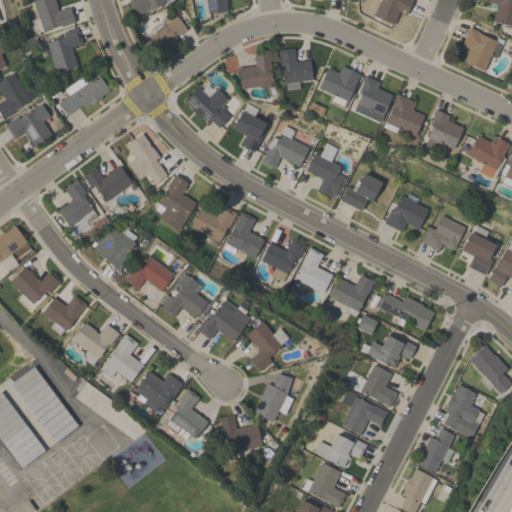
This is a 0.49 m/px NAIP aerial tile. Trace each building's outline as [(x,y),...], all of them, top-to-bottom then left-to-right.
[(42,29),(35,31),(31,20),(38,18),(32,1),(34,0),(55,0),(57,7),(56,7),(58,11),(60,10),(65,8),(65,9),(70,7),(75,22),(61,27),(61,25),(43,31),(42,29)] [(174,0),(147,11),(147,12),(134,17),(128,2),(133,0),(174,0)] [(206,0),(226,0),(227,11),(208,13),(206,0)] [(380,0),(412,0),(405,15),(403,14),(405,10),(401,8),(399,13),(399,12),(393,25),(373,16),(380,0)] [(511,0),(511,25),(493,21),(497,5),(477,0),(511,0)] [(173,12),(177,18),(178,17),(187,30),(176,38),(178,41),(154,59),(142,42),(156,33),(152,29),(162,21),(173,12)] [(47,43),(62,38),(62,37),(64,36),(63,32),(77,27),(82,43),(71,47),(77,67),(74,68),(74,67),(57,72),(47,43)] [(496,37),(503,41),(495,59),(490,56),(483,70),(463,61),(469,49),(461,45),(469,27),(479,32),(479,33),(495,41),(496,37)] [(39,46),(25,50),(23,42),(36,38),(39,46)] [(298,82),(299,89),(286,90),(285,83),(282,83),(278,50),(293,48),(295,62),(309,60),(312,80),(298,82)] [(253,52),(268,50),(272,85),(241,89),(238,67),(255,66),(253,52)] [(343,110),(327,102),(331,94),(318,88),(327,68),(338,73),(341,66),(360,75),(359,78),(358,77),(347,102),(343,110)] [(24,91),(30,87),(36,97),(13,111),(14,112),(3,119),(0,113),(0,101),(4,99),(0,92),(0,80),(13,73),(24,91)] [(69,96),(64,90),(82,77),(87,83),(98,75),(109,90),(101,97),(101,98),(91,105),(90,104),(86,108),(83,104),(67,115),(59,103),(69,96)] [(392,95),(382,116),(367,110),(365,114),(355,109),(357,105),(356,105),(361,94),(358,92),(363,83),(361,82),(364,76),(379,82),(376,88),(392,95)] [(61,93),(51,99),(45,87),(55,82),(61,93)] [(216,90),(216,89),(227,99),(222,106),(225,109),(223,111),(229,116),(219,128),(210,120),(208,124),(201,118),(201,119),(191,110),(192,109),(184,102),(197,87),(202,91),(207,85),(211,89),(213,88),(216,90)] [(415,102),(411,110),(423,116),(414,136),(398,128),(395,133),(381,127),(389,109),(391,110),(393,105),(392,104),(397,94),(415,102)] [(24,132),(14,139),(5,125),(17,117),(18,119),(33,109),(33,108),(41,103),(49,116),(42,121),(51,135),(36,145),(37,146),(34,148),(24,132)] [(247,103),(257,109),(253,116),(265,124),(257,139),(260,140),(253,152),(240,145),(245,136),(232,129),(243,111),(247,103)] [(426,137),(431,126),(429,125),(433,115),(432,114),(434,109),(449,116),(447,120),(462,127),(452,149),(426,137)] [(280,157),(273,170),(259,162),(273,137),(277,139),(284,125),(294,131),(290,139),(308,148),(299,164),(300,165),(299,167),(280,157)] [(142,168),(135,173),(129,164),(135,159),(125,145),(142,133),(159,157),(155,160),(166,175),(153,184),(142,168)] [(493,180),(478,172),(482,164),(466,155),(468,153),(466,152),(469,147),(470,148),(477,135),(489,142),(490,140),(494,143),(495,140),(491,138),(493,136),(510,145),(508,149),(506,148),(502,157),(504,158),(493,180)] [(305,171),(314,153),(321,157),(327,145),(337,151),(331,162),(340,166),(336,174),(346,178),(336,197),(332,195),(330,199),(316,191),(322,179),(305,171)] [(511,186),(501,182),(504,177),(503,176),(504,176),(500,174),(504,164),(506,164),(510,155),(509,154),(511,149),(511,186)] [(106,202),(97,189),(96,189),(94,186),(91,188),(82,175),(94,166),(103,177),(119,166),(131,183),(106,202)] [(340,200),(347,186),(352,189),(356,180),(359,181),(363,173),(381,182),(371,202),(366,200),(361,211),(340,200)] [(174,174),(187,183),(185,187),(186,188),(183,193),(182,192),(181,194),(184,196),(185,196),(194,202),(194,203),(195,204),(185,219),(186,219),(178,230),(159,217),(161,214),(154,210),(158,204),(157,203),(168,188),(166,186),(174,174)] [(64,189),(76,180),(85,193),(82,195),(97,216),(87,223),(82,217),(69,226),(57,211),(72,200),(64,189)] [(406,198),(408,194),(418,199),(415,203),(428,209),(418,229),(406,223),(401,232),(383,223),(391,208),(393,209),(400,195),(406,198)] [(228,228),(226,227),(222,236),(221,236),(218,242),(190,228),(193,223),(191,222),(193,217),(195,218),(200,209),(215,217),(221,206),(235,213),(228,228)] [(248,232),(263,239),(254,258),(235,249),(233,253),(223,248),(234,227),(233,226),(240,212),(254,219),(248,232)] [(428,226),(434,230),(442,215),(464,227),(457,242),(453,250),(441,244),(438,251),(420,242),(428,226)] [(101,235),(103,237),(111,225),(117,229),(121,223),(128,228),(127,230),(136,237),(132,241),(135,243),(128,251),(132,253),(120,268),(121,269),(119,271),(111,265),(111,264),(102,256),(101,257),(97,254),(98,253),(91,248),(101,235)] [(10,254),(17,264),(3,274),(0,269),(0,234),(3,232),(3,233),(14,225),(26,242),(10,254)] [(467,267),(472,256),(460,250),(470,232),(472,233),(475,226),(487,232),(483,239),(495,245),(488,258),(492,260),(484,275),(467,267)] [(292,239),(305,245),(298,260),(294,258),(283,281),(271,275),(275,267),(261,260),(268,245),(267,245),(269,242),(286,251),(292,239)] [(511,275),(510,278),(506,276),(499,287),(487,279),(490,275),(488,274),(490,271),(492,272),(506,248),(507,248),(511,243),(511,275)] [(331,275),(322,293),(293,279),(302,263),(301,262),(308,247),(313,250),(314,249),(318,251),(317,252),(322,254),(316,267),(331,275)] [(173,274),(172,275),(174,276),(164,290),(163,290),(161,292),(144,279),(135,290),(133,288),(134,287),(127,282),(126,283),(123,281),(124,279),(123,278),(132,267),(135,270),(138,267),(139,267),(148,255),(173,274)] [(39,281),(49,271),(60,282),(58,284),(57,284),(48,294),(46,291),(44,293),(46,296),(30,313),(17,300),(23,295),(9,282),(22,268),(21,268),(23,266),(39,281)] [(207,302),(195,317),(180,306),(172,317),(160,308),(162,305),(159,303),(182,272),(197,284),(192,290),(198,295),(207,302)] [(329,298),(337,281),(336,280),(338,278),(353,286),(360,273),(374,281),(373,283),(372,283),(357,312),(358,312),(356,317),(346,312),(348,310),(346,309),(346,307),(329,298)] [(405,321),(402,326),(393,322),(395,316),(377,306),(384,293),(402,302),(405,296),(422,305),(421,306),(433,312),(423,330),(405,321)] [(42,313),(54,297),(65,306),(74,295),(87,305),(84,309),(83,308),(65,331),(64,330),(60,335),(50,327),(54,322),(42,313)] [(248,319),(232,341),(216,330),(209,339),(195,330),(204,318),(205,319),(206,318),(208,320),(209,317),(210,318),(223,300),(235,309),(248,319)] [(356,327),(362,314),(376,322),(370,335),(356,327)] [(245,335),(261,321),(272,334),(279,328),(287,338),(281,344),(282,346),(268,358),(270,361),(261,369),(262,370),(259,372),(256,369),(257,368),(252,362),(251,363),(248,360),(259,351),(245,335)] [(92,366),(85,361),(84,353),(86,351),(71,340),(84,323),(85,324),(86,324),(95,331),(95,332),(98,334),(100,332),(99,331),(102,327),(103,328),(106,324),(118,334),(109,346),(108,345),(97,359),(92,366)] [(144,365),(142,368),(141,367),(130,382),(116,371),(110,378),(102,371),(107,364),(104,362),(116,346),(115,346),(124,334),(137,343),(129,354),(144,365)] [(358,351),(362,343),(369,347),(372,341),(381,346),(386,335),(402,343),(403,340),(415,346),(408,359),(400,355),(393,369),(365,354),(358,351)] [(507,368),(501,373),(511,383),(500,393),(494,386),(489,391),(478,380),(483,375),(469,360),(484,346),(493,355),(494,354),(507,368)] [(384,387),(396,393),(389,407),(375,400),(375,398),(354,388),(360,377),(365,380),(373,365),(390,374),(384,387)] [(33,367),(78,426),(55,443),(10,384),(33,367)] [(168,374),(181,383),(173,395),(169,392),(155,412),(145,405),(149,399),(135,389),(147,373),(161,383),(168,374)] [(285,395),(292,399),(284,414),(278,411),(272,422),(253,413),(259,401),(258,401),(266,383),(272,386),(276,373),(291,378),(286,394),(285,395)] [(447,405),(445,405),(451,393),(453,394),(457,385),(475,394),(472,400),(472,401),(470,406),(478,410),(478,411),(483,414),(470,440),(455,431),(442,424),(448,413),(444,411),(447,405)] [(207,422),(194,439),(189,435),(185,440),(164,425),(173,413),(171,411),(174,407),(176,409),(180,404),(176,401),(186,388),(199,398),(190,409),(207,422)] [(350,407),(340,402),(347,389),(356,394),(355,397),(372,406),(373,405),(387,412),(380,426),(367,420),(359,436),(356,434),(357,433),(340,425),(350,407)] [(0,391),(44,450),(21,468),(0,439),(0,391)] [(229,451),(225,433),(221,434),(217,418),(233,415),(236,428),(256,424),(261,445),(229,451)] [(447,448),(453,451),(446,463),(441,460),(433,475),(426,471),(427,469),(416,464),(430,437),(434,439),(440,428),(442,429),(443,427),(454,433),(453,435),(447,448)] [(343,467),(313,452),(319,441),(330,446),(336,434),(351,442),(353,438),(366,445),(358,459),(349,454),(343,467)] [(321,463),(340,472),(333,488),(345,494),(342,499),(343,499),(341,503),(340,503),(337,508),(323,501),(324,500),(301,489),(306,479),(312,481),(321,463)] [(404,489),(402,489),(408,477),(410,478),(414,469),(436,480),(424,504),(419,502),(415,511),(417,511),(407,511),(399,508),(405,497),(401,495),(404,489)] [(296,511),(302,500),(318,508),(320,505),(331,510),(330,511),(296,511)]
